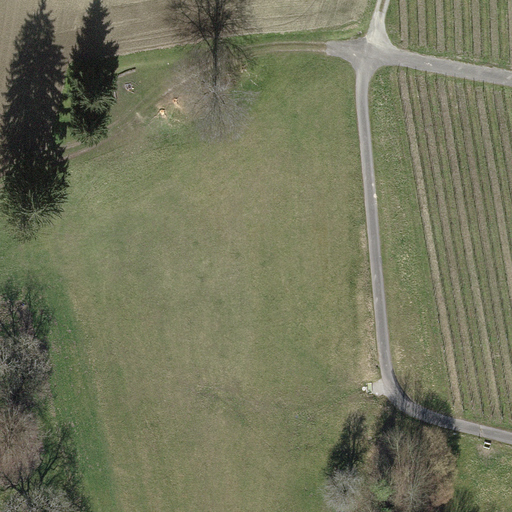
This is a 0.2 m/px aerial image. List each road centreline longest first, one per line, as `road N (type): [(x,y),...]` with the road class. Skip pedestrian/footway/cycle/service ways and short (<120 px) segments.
road 1 (track): [(371,53),(362,97),(389,382),(423,415),(511,439)]
road 2 (track): [(0,168),(191,68),(273,48),(371,53)]
road 3 (track): [(371,53),(511,78)]
